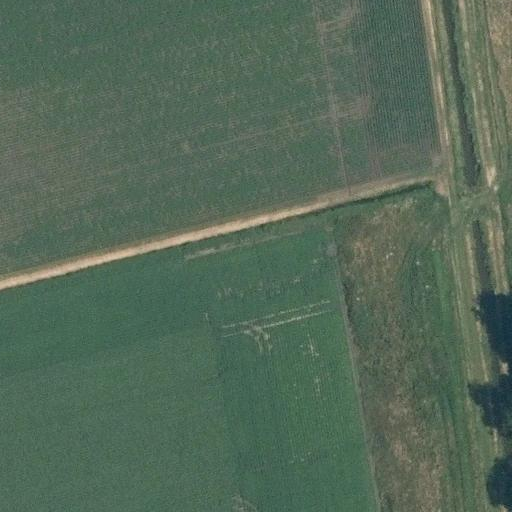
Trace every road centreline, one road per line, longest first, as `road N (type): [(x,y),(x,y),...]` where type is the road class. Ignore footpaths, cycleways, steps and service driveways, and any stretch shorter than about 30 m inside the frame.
road 1 (track): [(431,0),(498,511)]
road 2 (track): [(472,0),(511,271)]
